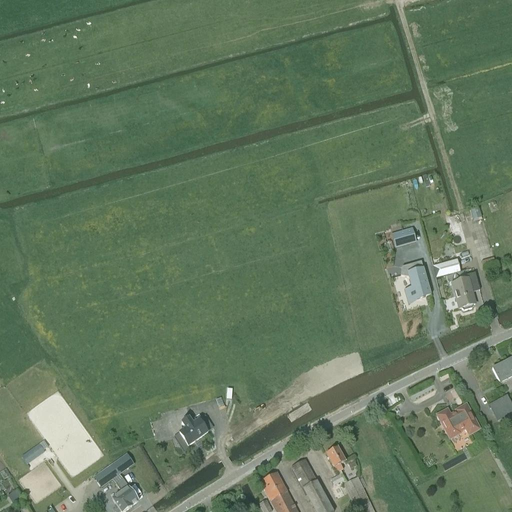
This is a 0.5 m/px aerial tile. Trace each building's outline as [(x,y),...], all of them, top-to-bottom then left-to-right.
[(478,208),(470,210),(473,220),(481,218),(478,208)] [(411,230),(391,236),(395,249),(415,244),(411,230)] [(456,260),(432,267),(435,280),(460,273),(456,260)] [(401,268),(400,277),(408,279),(411,290),(403,291),(408,306),(407,303),(425,298),(430,296),(420,263),(401,268)] [(472,306),(474,306),(470,290),(478,288),(474,275),(466,277),(467,281),(451,285),(458,310),(460,310),(463,312),(471,310),(472,306)] [(498,384),(511,377),(511,376),(511,360),(491,370),(498,384)] [(489,407),(497,421),(511,412),(511,409),(505,398),(489,407)] [(450,437),(451,439),(457,435),(456,434),(465,429),(468,435),(477,430),(465,407),(456,412),(457,414),(449,418),(448,415),(447,414),(444,413),(442,413),(440,414),(439,416),(438,418),(439,421),(448,438),(450,437)] [(184,430),(177,434),(187,448),(208,434),(198,420),(192,424),(188,418),(180,424),(184,430)] [(341,475),(342,475),(340,472),(342,471),(340,466),(345,464),(337,449),(325,455),(333,470),(337,477),(330,481),(333,487),(344,481),(341,475)] [(126,456),(114,464),(120,474),(133,466),(126,456)] [(356,467),(352,460),(346,463),(350,471),(356,467)] [(290,469),(313,511),(331,511),(304,461),(290,469)] [(114,464),(93,479),(100,489),(111,481),(118,476),(120,474),(114,464)] [(276,474),(259,483),(269,503),(286,493),(276,474)] [(372,511),(357,479),(343,485),(355,511),(372,511)] [(120,494),(111,500),(119,511),(124,511),(131,507),(137,502),(127,488),(121,480),(114,485),(120,494)] [(286,493),(269,503),(270,504),(274,511),(296,511),(287,494),(286,493)] [(270,511),(265,502),(258,505),(261,511),(270,511)]
